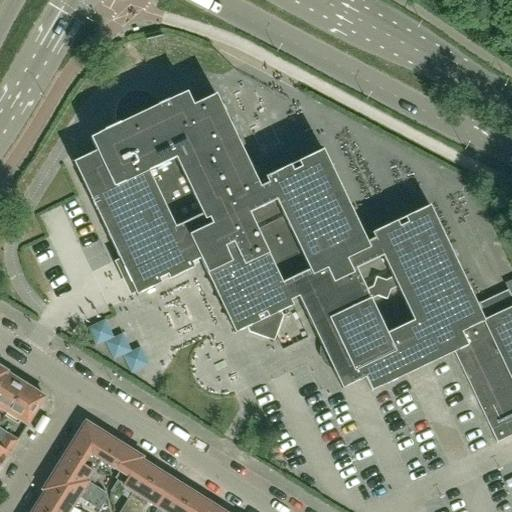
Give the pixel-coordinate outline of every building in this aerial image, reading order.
[(497,443),(506,439),(511,435),(511,299),(508,291),(476,305),(429,206),(404,218),(407,223),(399,227),(396,221),(371,233),(374,239),(366,243),(363,237),(322,150),(297,162),(300,168),(292,172),(289,166),(264,178),(267,184),(259,187),(257,182),(215,95),(193,106),(186,92),(163,103),(159,105),(156,101),(151,97),(146,94),(140,92),(134,92),(128,94),(123,98),(119,102),(116,108),(115,114),(115,120),(117,125),(113,127),(98,134),(90,138),(96,151),(73,162),(74,163),(120,261),(131,284),(136,295),(138,294),(159,285),(161,283),(159,279),(167,275),(169,280),(194,268),(192,263),(200,259),(235,334),(247,328),(249,333),(268,339),(276,335),(283,317),(280,312),(292,306),(290,301),(298,297),(321,345),(332,370),(337,380),(342,389),(359,381),(364,378),(371,391),(379,387),(379,388),(381,387),(454,353),(454,352),(459,350),(481,398),(477,400),(497,443)] [(108,324),(88,332),(96,351),(105,347),(113,366),(124,362),(133,379),(151,370),(143,352),(133,356),(126,337),(115,341),(108,324)] [(0,408),(8,413),(25,386),(6,373),(0,382),(0,408)] [(45,398),(25,386),(8,413),(28,426),(45,398)] [(102,461),(113,442),(89,427),(83,428),(66,455),(91,471),(95,474),(102,461)] [(0,428),(0,448),(10,454),(16,444),(19,440),(11,435),(0,428)] [(124,488),(140,461),(141,459),(113,442),(102,461),(119,472),(115,480),(118,482),(111,492),(118,497),(124,488)] [(0,470),(10,454),(0,448),(0,470)] [(85,481),(91,471),(66,455),(55,473),(104,504),(108,496),(85,481)] [(132,511),(157,472),(140,461),(124,488),(133,493),(121,511),(132,511)] [(158,509),(174,483),(157,472),(132,511),(142,511),(149,503),(158,509)] [(104,504),(55,473),(44,490),(70,506),(76,497),(99,511),(104,504)] [(179,511),(191,494),(174,483),(158,509),(162,511),(179,511)] [(70,511),(73,508),(70,507),(70,506),(44,490),(44,491),(46,492),(36,509),(40,511),(70,511)] [(203,511),(208,505),(191,494),(179,511),(203,511)]
